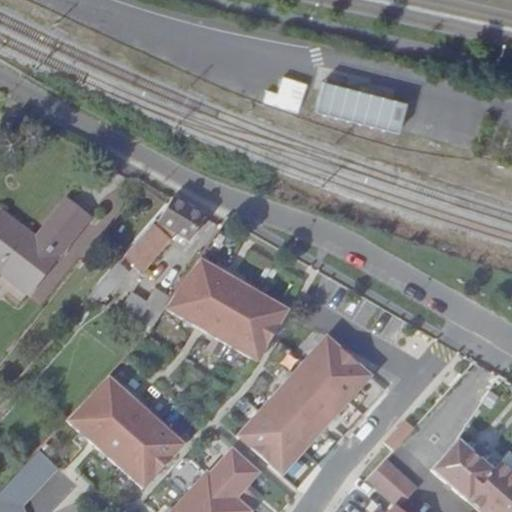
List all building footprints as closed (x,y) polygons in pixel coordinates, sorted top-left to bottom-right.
[(280,74),(271,105),(300,113),(309,82),(280,74)] [(319,109),(404,132),(412,99),(327,77),(319,109)] [(481,153),(511,161),(511,156),(511,134),(488,128),(481,153)] [(0,225),(0,245),(49,285),(108,211),(85,192),(53,229),(20,202),(0,225)] [(203,243),(216,218),(186,201),(173,224),(172,226),(203,243)] [(158,262),(177,240),(164,229),(145,251),(158,262)] [(119,304),(150,271),(138,258),(107,295),(119,304)] [(297,310),(212,260),(188,297),(180,311),(265,360),(297,310)] [(163,300),(148,290),(134,314),(164,334),(180,311),(188,297),(172,286),(163,300)] [(335,339),(253,433),(297,471),(379,378),(335,339)] [(451,396),(482,363),(464,352),(436,384),(451,396)] [(80,423),(152,491),(191,449),(120,381),(80,423)] [(393,442),(403,451),(423,429),(413,420),(393,442)] [(511,511),(511,467),(509,464),(502,472),(465,440),(449,457),(446,455),(441,460),(445,462),(438,468),(475,501),(487,511),(511,511)] [(222,468),(183,511),(261,511),(266,507),(264,505),(273,495),(261,484),(274,469),(247,445),(225,471),(222,468)] [(37,511),(36,508),(72,471),(52,452),(7,501),(10,511),(37,511)] [(404,505),(408,509),(426,488),(395,460),(383,473),(376,481),(404,505)]
